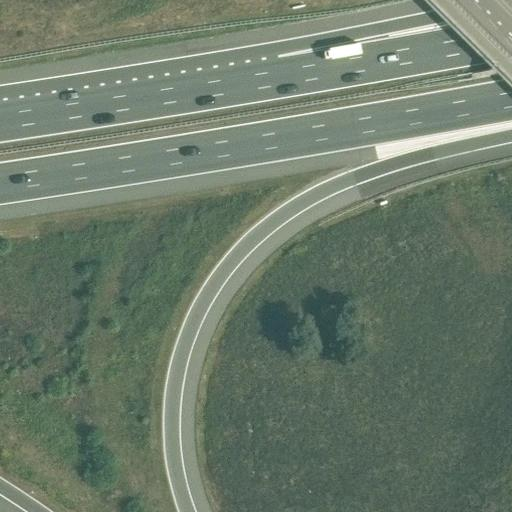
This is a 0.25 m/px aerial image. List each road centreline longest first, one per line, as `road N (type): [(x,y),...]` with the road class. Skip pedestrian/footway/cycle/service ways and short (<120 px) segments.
road 1 (motorway): [(187,511),(173,461),(171,389),(195,312),(244,246),(326,190),(511,136)]
road 2 (motorway): [(0,185),(511,102)]
road 3 (motorway): [(284,75),(0,118)]
road 4 (motorway): [(511,1),(410,24),(284,75)]
road 5 (motorway): [(511,37),(284,75)]
